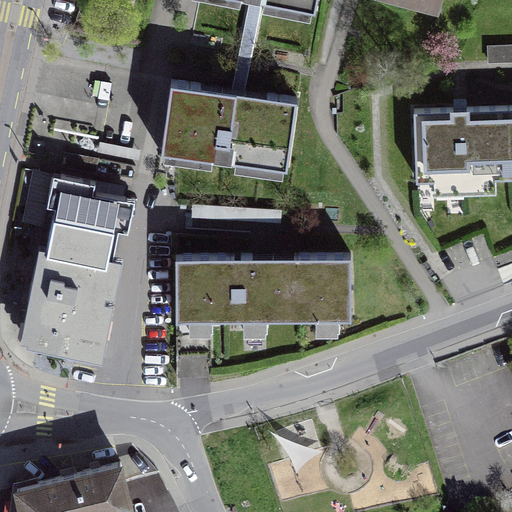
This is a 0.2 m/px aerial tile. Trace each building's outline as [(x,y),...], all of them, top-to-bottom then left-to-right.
[(249,0),(231,87),(171,78),(161,147),(287,165),(297,97),(267,92),(266,100),(243,97),(262,0),(249,0)] [(272,0),(315,9),(316,0),(272,0)] [(392,0),(392,1),(420,9),(421,3),(438,8),(439,0),(392,0)] [(511,43),(487,44),(487,63),(511,61),(511,43)] [(511,174),(509,105),(461,107),(414,108),(416,178),(434,178),(434,191),(496,189),(495,175),(511,174)] [(98,157),(65,151),(63,164),(106,172),(107,168),(96,166),(98,157)] [(40,279),(106,292),(125,195),(93,189),(95,179),(61,172),(40,279)] [(354,259),(179,260),(180,322),(192,322),(192,337),(215,337),(214,321),(246,321),(246,339),(271,339),(271,322),(320,322),(320,337),(343,337),(343,323),(355,323),(354,259)] [(40,279),(28,341),(93,354),(106,292),(40,279)] [(131,511),(121,471),(16,496),(19,511),(131,511)]
